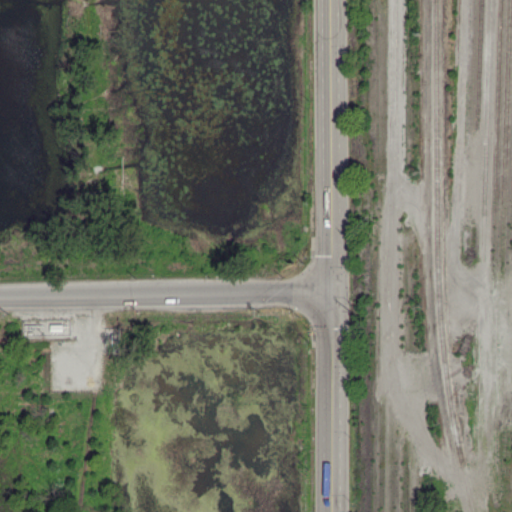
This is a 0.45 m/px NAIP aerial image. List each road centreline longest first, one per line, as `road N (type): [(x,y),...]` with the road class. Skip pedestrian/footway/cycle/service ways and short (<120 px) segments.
road 1 (residential): [(0,295),(331,292)]
road 2 (primary): [(329,0),(331,292)]
road 3 (primary): [(331,292),(331,511)]
